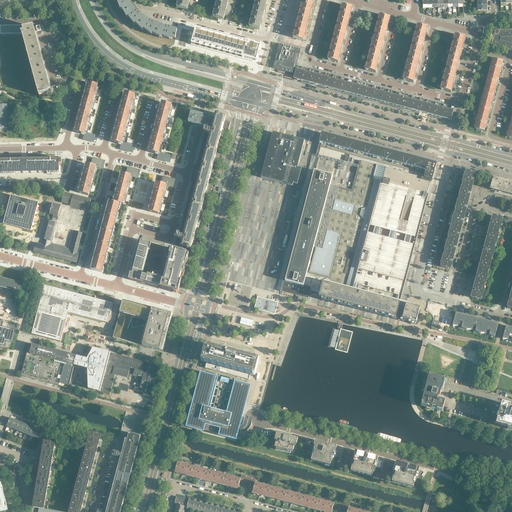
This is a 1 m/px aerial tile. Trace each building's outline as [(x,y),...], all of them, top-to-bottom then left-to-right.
[(133,7),(129,2),(128,1),(127,0),(116,0),(120,8),(121,7),(124,14),(133,7)] [(186,10),(189,1),(189,0),(178,0),(176,7),(186,10)] [(263,15),(265,6),(266,2),(259,0),(255,0),(253,13),(263,15)] [(306,40),(314,0),(302,0),(295,38),(306,40)] [(223,19),(225,11),(226,6),(216,3),(213,17),(223,19)] [(348,22),(351,13),(352,8),(342,5),(340,13),(338,19),(348,22)] [(145,18),(139,14),(137,12),(133,7),(124,14),(126,16),(127,15),(133,23),(134,22),(139,27),(145,18)] [(259,29),(261,21),(263,15),(253,13),(249,26),(259,29)] [(386,32),(388,23),(389,18),(380,15),(379,15),(377,22),(376,29),(386,32)] [(157,36),(160,26),(154,24),(154,23),(153,23),(152,23),(145,18),(139,27),(141,29),(142,28),(150,34),(151,33),(157,36)] [(345,35),(347,26),(348,22),(338,19),(335,33),(345,35)] [(423,42),(426,33),(427,28),(417,25),(415,32),(413,39),(423,42)] [(51,87),(37,36),(36,32),(37,32),(36,27),(30,28),(30,27),(30,26),(22,26),(1,27),(0,27),(0,26),(0,28),(0,29),(1,35),(22,35),(22,36),(23,35),(39,96),(49,94),(48,88),(51,87)] [(176,36),(177,30),(168,28),(167,28),(160,26),(157,36),(159,37),(160,36),(169,39),(170,38),(175,39),(176,37),(176,36)] [(196,28),(191,45),(255,62),(260,45),(249,43),(248,44),(246,44),(247,42),(242,41),(242,42),(240,42),(240,40),(236,39),(236,41),(234,40),(234,39),(230,38),(229,39),(228,39),(228,37),(224,36),(223,38),(222,37),(222,35),(218,34),(217,36),(216,36),(216,34),(212,33),(211,34),(210,34),(210,32),(206,31),(205,33),(201,32),(202,30),(196,28)] [(382,45),(385,36),(386,32),(376,29),(372,43),(382,45)] [(511,44),(511,29),(495,30),(494,34),(495,34),(494,38),(493,38),(491,46),(508,50),(508,49),(510,42),(511,43),(511,44)] [(341,49),(343,40),(345,35),(335,33),(331,46),(341,49)] [(461,52),(463,43),(465,38),(455,35),(453,42),(451,49),(461,52)] [(420,55),(422,46),(423,42),(413,39),(410,53),(420,55)] [(379,59),(381,50),(382,45),(372,43),(369,56),(379,59)] [(297,66),(301,50),(279,44),(278,50),(277,54),(273,68),(274,69),(275,69),(277,69),(292,73),(295,74),(297,66)] [(337,63),(340,54),(341,49),(331,46),(327,60),(337,63)] [(457,65),(460,56),(461,52),(451,49),(447,63),(457,65)] [(416,69),(419,60),(420,55),(410,53),(406,66),(416,69)] [(375,73),(377,64),(379,59),(369,56),(365,70),(375,73)] [(501,67),(502,61),(500,61),(500,59),(495,58),(495,59),(493,59),(489,73),(498,76),(500,70),(501,67)] [(454,79),(456,70),(457,65),(447,63),(444,76),(454,79)] [(301,81),(304,71),(305,68),(297,66),(295,74),(293,78),(294,78),(292,83),(300,85),(301,81)] [(413,83),(415,74),(416,69),(406,66),(403,80),(413,83)] [(309,83),(312,73),(313,70),(305,68),(304,71),(301,81),(309,83)] [(317,85),(319,75),(320,75),(320,72),(313,70),(312,73),(309,83),(317,85)] [(325,87),(327,77),(328,74),(320,72),(320,75),(319,75),(317,85),(325,87)] [(497,84),(497,81),(498,76),(489,73),(485,87),(495,89),(496,84),(497,84)] [(333,89),(335,79),(336,76),(328,74),(327,77),(325,87),(333,89)] [(340,91),(343,81),(344,78),(336,76),(335,79),(333,89),(340,91)] [(450,93),(452,84),(454,79),(444,76),(440,90),(450,93)] [(348,93),(351,83),(352,80),(344,78),(343,81),(340,91),(348,93)] [(356,95),(359,85),(360,83),(352,80),(351,83),(348,93),(356,95)] [(88,83),(84,96),(94,99),(95,96),(96,92),(97,89),(98,86),(98,85),(93,84),(88,83)] [(364,97),(367,87),(367,88),(368,85),(360,83),(359,85),(356,95),(364,97)] [(372,99),(375,90),(376,87),(368,85),(367,88),(367,87),(364,97),(372,99)] [(380,101),(382,92),(383,92),(383,89),(376,87),(375,90),(372,99),(380,101)] [(493,98),(494,95),(493,95),(495,89),(485,87),(482,101),(491,103),(492,98),(493,98)] [(388,103),(390,94),(391,91),(383,89),(383,92),(382,92),(380,101),(388,103)] [(396,105),(398,96),(399,93),(391,91),(390,94),(388,103),(396,105)] [(123,101),(121,106),(131,109),(132,105),(133,102),(134,99),(135,95),(130,94),(125,93),(123,99),(122,98),(122,100),(123,101)] [(404,108),(406,98),(407,95),(399,93),(398,96),(396,105),(404,108)] [(411,110),(414,100),(415,97),(407,95),(406,98),(404,108),(411,110)] [(84,96),(81,110),(91,113),(92,109),(93,103),(94,99),(84,96)] [(419,112),(422,102),(423,99),(415,97),(414,100),(411,110),(419,112)] [(427,114),(430,104),(431,101),(423,99),(422,102),(419,112),(427,114)] [(435,116),(437,106),(438,106),(438,103),(435,102),(431,101),(430,104),(427,114),(435,116)] [(489,112),(490,108),(491,103),(482,101),(478,114),(487,117),(489,112)] [(160,111),(158,116),(168,119),(169,115),(171,109),(172,105),(166,104),(162,102),(160,108),(159,108),(159,110),(160,111)] [(443,118),(445,108),(446,105),(438,103),(438,106),(437,106),(435,116),(443,118)] [(451,120),(454,107),(446,105),(445,108),(443,118),(451,120)] [(119,114),(118,120),(128,122),(128,119),(129,116),(130,113),(131,109),(121,106),(120,112),(119,112),(118,114),(119,114)] [(81,110),(77,124),(87,126),(88,123),(90,116),(91,113),(81,110)] [(191,244),(210,174),(222,129),(224,129),(223,130),(228,131),(231,122),(226,121),(226,122),(224,121),(225,116),(216,114),(215,118),(211,117),(202,114),(191,111),(188,122),(200,125),(208,127),(208,129),(205,128),(204,133),(205,133),(197,165),(195,165),(194,170),(201,172),(199,179),(192,178),(190,183),(192,183),(178,235),(177,234),(176,239),(177,239),(175,245),(186,248),(186,249),(188,249),(188,248),(190,249),(191,246),(191,244)] [(486,126),(486,122),(487,117),(478,114),(474,129),(476,129),(476,131),(481,132),(482,131),(484,131),(485,126),(486,126)] [(156,124),(155,130),(164,132),(165,129),(167,123),(168,119),(158,116),(157,122),(156,122),(155,124),(156,124)] [(53,117),(21,118),(22,135),(54,134),(53,117)] [(116,128),(114,133),(124,136),(125,132),(126,126),(128,122),(118,120),(116,126),(115,125),(114,128),(116,128)] [(77,124),(75,132),(81,134),(84,135),(85,135),(85,133),(87,126),(77,124)] [(152,138),(151,143),(161,146),(162,142),(163,139),(163,136),(164,132),(155,130),(153,135),(152,135),(151,137),(152,138)] [(113,136),(112,142),(118,144),(121,145),(122,145),(122,143),(124,136),(114,133),(114,134),(113,133),(112,136),(113,136)] [(292,186),(304,141),(273,133),(261,178),(292,186)] [(409,267),(428,194),(427,194),(431,180),(432,180),(436,164),(389,152),(389,153),(386,152),(383,151),(383,150),(353,142),(321,134),(319,143),(321,143),(318,155),(351,164),(352,159),(359,161),(352,190),(351,190),(330,185),(332,176),(312,171),(306,194),(308,194),(307,198),(306,201),(306,203),(303,202),(292,243),(292,244),(291,249),(287,265),(289,265),(287,273),(285,272),(283,280),(285,281),(283,289),(300,293),(300,296),(308,298),(310,289),(345,298),(345,297),(347,298),(350,298),(350,299),(350,302),(349,302),(349,304),(349,305),(348,305),(348,306),(396,318),(409,267)] [(150,146),(149,152),(155,154),(158,155),(158,154),(159,155),(159,153),(161,146),(151,143),(150,143),(149,145),(150,146)] [(59,159),(6,160),(2,160),(2,161),(0,160),(0,174),(15,174),(15,171),(47,171),(47,173),(59,173),(59,164),(61,164),(61,160),(59,160),(59,159)] [(92,162),(91,165),(96,167),(100,168),(103,169),(104,162),(105,162),(93,159),(92,162)] [(83,177),(82,179),(92,182),(96,167),(91,165),(86,164),(85,168),(84,171),(83,171),(83,173),(84,174),(83,177)] [(128,168),(126,175),(131,176),(135,177),(138,178),(140,171),(128,168)] [(302,169),(298,168),(293,184),(297,186),(302,169)] [(474,180),(474,179),(475,174),(465,172),(462,185),(472,188),(473,182),(472,182),(473,180),(474,180)] [(119,183),(117,189),(127,191),(128,188),(130,181),(131,176),(126,175),(121,173),(119,181),(118,180),(118,183),(119,183)] [(163,177),(161,184),(166,185),(166,186),(170,187),(173,187),(175,180),(163,177)] [(78,193),(88,196),(89,195),(89,192),(91,186),(92,182),(82,179),(82,181),(81,185),(80,185),(79,187),(80,187),(79,191),(79,192),(78,193)] [(507,197),(511,184),(494,179),(491,188),(492,188),(491,190),(495,191),(494,193),(507,197)] [(154,192),(152,198),(162,200),(163,197),(165,191),(166,186),(166,185),(161,184),(156,183),(154,190),(153,190),(153,192),(154,192)] [(468,196),(469,193),(470,194),(472,188),(462,185),(458,199),(468,202),(470,196),(468,196)] [(115,197),(114,202),(120,204),(124,205),(125,201),(126,195),(127,191),(117,189),(116,194),(115,194),(114,196),(115,197)] [(88,211),(91,200),(91,199),(91,200),(64,193),(64,192),(61,202),(70,204),(70,206),(88,210),(88,211)] [(33,223),(36,210),(38,203),(20,198),(18,197),(11,196),(4,223),(8,224),(20,227),(21,228),(23,228),(22,229),(31,231),(31,230),(32,225),(33,223)] [(149,211),(148,212),(159,214),(159,213),(160,210),(161,204),(162,200),(152,198),(151,203),(150,203),(149,206),(150,206),(149,211)] [(465,209),(465,207),(467,207),(468,202),(458,199),(455,212),(464,215),(466,209),(465,209)] [(107,210),(106,215),(116,218),(118,211),(120,204),(114,202),(113,202),(111,202),(109,201),(108,207),(108,208),(107,209),(107,210)] [(56,223),(57,219),(57,218),(58,216),(61,206),(56,205),(53,204),(51,204),(49,213),(51,214),(51,216),(50,216),(49,219),(50,219),(49,221),(47,220),(46,220),(41,239),(42,239),(44,240),(44,241),(43,241),(42,244),(43,244),(43,245),(40,245),(36,243),(33,251),(33,252),(34,252),(34,251),(41,253),(41,254),(44,254),(51,256),(54,246),(53,246),(50,245),(51,241),(56,223)] [(461,223),(462,221),(463,221),(464,215),(455,212),(451,226),(461,229),(462,223),(461,223)] [(103,223),(102,229),(113,232),(114,225),(116,218),(106,215),(105,215),(104,221),(104,223),(103,223)] [(499,232),(502,219),(492,216),(491,222),(492,222),(491,224),(490,224),(489,230),(499,232)] [(458,236),(458,234),(459,234),(461,229),(451,226),(447,240),(457,242),(459,236),(458,236)] [(100,237),(98,242),(109,245),(111,238),(113,232),(102,229),(101,234),(100,235),(100,237)] [(495,246),(499,232),(489,230),(487,236),(488,236),(488,238),(487,238),(485,243),(495,246)] [(76,263),(79,253),(76,251),(77,248),(78,244),(79,244),(81,233),(82,233),(74,231),(69,250),(65,249),(66,247),(54,244),(54,246),(51,256),(66,260),(69,261),(76,262),(76,263)] [(175,288),(174,293),(177,294),(178,293),(182,278),(183,278),(185,272),(184,272),(186,264),(187,264),(188,262),(187,261),(189,254),(172,249),(139,240),(137,247),(138,247),(140,247),(139,252),(136,251),(129,279),(129,280),(134,281),(171,291),(172,288),(175,288)] [(454,250),(455,248),(456,248),(457,242),(447,240),(444,253),(454,256),(455,250),(454,250)] [(96,250),(95,256),(105,259),(107,252),(109,245),(98,242),(97,248),(97,249),(96,250)] [(491,260),(495,246),(485,243),(484,249),(485,249),(484,251),(483,251),(482,257),(491,260)] [(451,263),(451,261),(452,261),(454,256),(444,253),(440,267),(450,269),(452,264),(451,263)] [(93,264),(91,270),(102,273),(104,266),(105,259),(95,256),(93,262),(93,264)] [(488,273),(491,260),(482,257),(480,263),(481,263),(481,265),(480,265),(478,270),(488,273)] [(242,272),(251,274),(253,268),(247,266),(247,264),(244,263),(242,272)] [(273,279),(276,265),(270,264),(267,278),(273,279)] [(484,287),(488,273),(478,270),(477,276),(478,276),(477,279),(476,278),(475,284),(484,287)] [(26,294),(28,286),(28,285),(15,282),(15,281),(0,276),(0,292),(11,295),(10,299),(15,300),(18,292),(26,294)] [(481,300),(484,287),(475,284),(473,290),(474,290),(473,292),(472,292),(471,298),(481,300)] [(113,304),(60,290),(57,289),(44,286),(40,301),(37,313),(32,334),(34,335),(60,342),(68,313),(108,323),(113,304)] [(274,314),(277,302),(257,297),(254,309),(274,314)] [(173,314),(123,301),(113,338),(163,351),(173,314)] [(416,324),(419,309),(406,305),(402,320),(416,324)] [(494,337),(498,324),(492,322),(492,323),(489,322),(478,319),(475,319),(475,318),(464,315),(464,316),(461,315),(461,314),(456,313),(452,326),(453,326),(458,327),(459,325),(462,325),(461,328),(466,330),(467,330),(472,330),(473,328),(475,329),(475,331),(480,333),(481,333),(486,334),(486,332),(489,333),(489,335),(494,337)] [(241,317),(239,324),(251,327),(253,321),(241,317)] [(13,343),(16,330),(1,326),(2,324),(0,323),(0,322),(0,321),(0,320),(0,344),(4,346),(5,341),(13,343)] [(511,328),(506,326),(502,339),(503,339),(508,340),(509,338),(511,339),(511,341),(511,328)] [(347,354),(353,332),(340,329),(335,350),(347,354)] [(255,376),(259,360),(254,359),(256,353),(211,342),(210,348),(205,346),(201,362),(206,363),(205,368),(249,380),(250,375),(255,376)] [(29,354),(31,348),(29,347),(30,344),(29,344),(27,353),(22,375),(58,385),(64,363),(29,354)] [(76,356),(32,344),(31,348),(29,354),(64,363),(58,385),(58,386),(68,388),(67,388),(59,386),(59,383),(69,386),(73,367),(72,367),(72,365),(74,366),(76,356)] [(129,379),(131,374),(136,376),(137,374),(138,375),(134,390),(144,393),(143,395),(150,397),(158,368),(149,365),(149,363),(113,353),(110,363),(95,359),(91,374),(104,377),(100,392),(110,395),(115,375),(129,379)] [(234,440),(249,384),(234,380),(234,379),(233,379),(233,378),(232,378),(231,378),(231,379),(219,376),(219,375),(218,375),(218,374),(217,374),(216,374),(216,375),(216,376),(199,371),(184,426),(234,440)] [(440,395),(441,391),(442,391),(444,383),(443,383),(444,380),(429,376),(428,376),(428,375),(427,376),(427,377),(426,378),(425,379),(424,381),(424,382),(423,383),(423,385),(423,386),(422,388),(422,389),(422,390),(422,392),(422,394),(422,396),(422,397),(423,397),(421,405),(421,406),(426,408),(427,406),(437,409),(436,410),(442,412),(442,411),(445,402),(437,400),(438,394),(440,394),(440,395)] [(511,413),(508,412),(510,405),(501,403),(500,403),(498,411),(497,411),(497,412),(496,413),(496,414),(496,415),(496,416),(497,416),(495,424),(496,425),(495,425),(504,427),(504,426),(511,428),(511,413)] [(290,411),(271,406),(271,407),(270,407),(270,408),(269,408),(269,409),(270,410),(289,415),(290,414),(290,413),(290,412),(290,411)] [(12,428),(15,420),(10,418),(7,426),(12,428)] [(39,440),(42,432),(37,430),(34,438),(39,440)] [(141,436),(129,433),(128,437),(124,435),(120,450),(119,453),(115,452),(114,456),(118,458),(116,464),(113,479),(109,494),(105,508),(103,511),(120,511),(125,498),(128,483),(132,469),(136,454),(141,436)] [(296,446),(298,438),(276,433),(275,438),(274,441),(276,441),(274,447),(276,448),(275,450),(290,454),(291,452),(292,452),(294,446),(296,446)] [(99,442),(100,436),(90,434),(87,447),(97,450),(98,445),(99,445),(100,442),(99,442)] [(339,454),(342,451),(340,450),(339,449),(338,449),(336,448),(336,446),(328,444),(327,445),(326,445),(326,443),(315,440),(314,446),(315,446),(314,450),(314,451),(315,451),(314,456),(313,455),(312,455),(311,460),(330,465),(331,460),(330,460),(331,456),(339,458),(340,454),(339,454)] [(53,454),(55,443),(44,441),(44,446),(42,446),(42,448),(43,448),(43,450),(43,452),(53,454)] [(95,455),(96,453),(97,450),(87,447),(83,460),(93,463),(95,458),(96,458),(97,455),(95,455)] [(380,465),(383,462),(382,461),(381,460),(379,460),(378,459),(378,457),(369,455),(368,456),(366,456),(367,454),(355,451),(353,456),(354,456),(355,456),(353,461),(354,462),(353,466),(352,466),(351,471),(372,477),(373,471),(372,471),(373,467),(381,469),(382,466),(380,465)] [(51,465),(53,454),(43,452),(42,455),(42,457),(41,456),(40,459),(41,459),(41,461),(41,463),(51,465)] [(92,468),(93,466),(93,463),(83,460),(80,474),(90,476),(91,471),(93,471),(93,469),(92,468)] [(421,475),(424,473),(422,472),(421,471),(420,470),(419,470),(419,468),(410,465),(409,467),(407,466),(408,465),(396,462),(394,467),(395,467),(396,467),(394,471),(394,472),(395,472),(395,473),(394,477),(393,477),(393,476),(392,482),(413,487),(414,482),(413,482),(414,478),(414,477),(422,480),(423,476),(421,475)] [(49,476),(51,465),(41,463),(40,466),(40,468),(39,467),(38,470),(40,470),(39,474),(49,476)] [(191,477),(193,467),(177,463),(176,469),(175,469),(174,471),(175,472),(175,473),(191,477)] [(206,481),(209,471),(193,467),(191,477),(206,481)] [(222,485),(225,475),(209,471),(206,481),(222,485)] [(47,487),(49,476),(39,474),(38,479),(37,478),(36,481),(38,481),(37,485),(47,487)] [(89,482),(89,479),(90,476),(80,474),(76,487),(86,490),(88,484),(89,485),(90,482),(89,482)] [(239,486),(240,481),(240,479),(225,475),(222,485),(238,489),(238,488),(239,488),(240,486),(239,486)] [(268,498),(271,487),(255,483),(254,485),(253,490),(252,490),(252,492),(253,492),(252,493),(268,498)] [(46,498),(47,487),(37,485),(36,489),(35,489),(35,492),(36,492),(35,496),(46,498)] [(85,495),(86,493),(86,490),(76,487),(73,500),(83,503),(84,497),(86,498),(86,495),(85,495)] [(284,502),(287,491),(271,487),(268,498),(284,502)] [(299,506),(302,496),(287,491),(284,502),(299,506)] [(45,504),(46,498),(35,496),(34,500),(33,500),(33,503),(34,503),(33,507),(39,508),(42,509),(44,509),(45,504)] [(315,510),(318,500),(302,496),(299,506),(315,510)] [(181,506),(183,498),(176,497),(174,504),(177,505),(181,506)] [(83,508),(82,508),(83,503),(73,500),(69,511),(80,511),(81,511),(82,511),(83,508)] [(332,510),(333,506),(334,504),(318,500),(315,510),(322,511),(332,511),(333,511),(332,510)]
